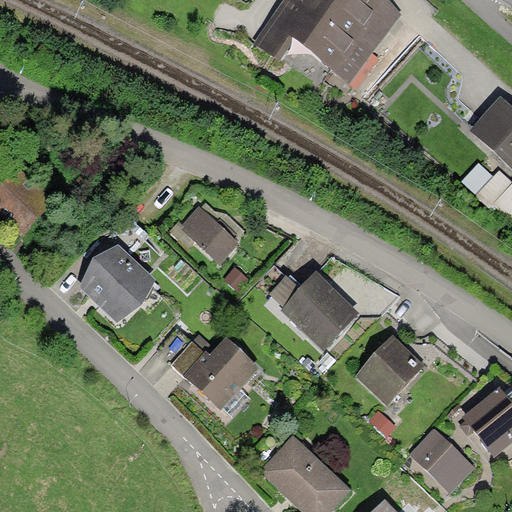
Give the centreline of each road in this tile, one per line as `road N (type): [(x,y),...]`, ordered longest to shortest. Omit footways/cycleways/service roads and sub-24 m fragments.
road 1 (residential): [(511,334),(349,232),(176,150),(0,88)]
road 2 (residential): [(255,511),(0,258)]
